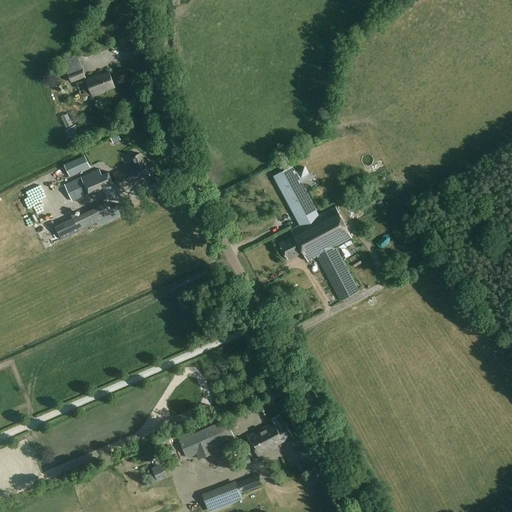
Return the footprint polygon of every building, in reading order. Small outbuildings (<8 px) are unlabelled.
[(68,74),(71,83),(86,77),(83,69),(68,74)] [(115,88),(109,73),(97,78),(97,77),(86,81),(93,98),(104,93),(104,92),(115,88)] [(76,126),(65,131),(65,132),(68,139),(80,134),(76,126)] [(118,135),(110,139),(113,144),(120,140),(118,135)] [(113,175),(122,194),(137,187),(136,184),(151,176),(141,155),(132,159),(135,165),(113,175)] [(84,156),(64,166),(70,177),(90,168),(91,168),(84,156)] [(340,302),(359,292),(335,248),(352,239),(334,207),(318,216),(299,180),(308,175),(304,167),(295,173),(291,166),(273,176),(300,226),(291,231),(294,237),(280,244),(289,261),(303,253),(308,263),(317,258),(340,302)] [(99,169),(63,185),(72,203),(115,183),(108,171),(102,173),(99,169)] [(361,204),(389,190),(382,178),(363,188),(366,194),(358,199),(361,204)] [(15,203),(22,218),(34,213),(27,197),(15,203)] [(61,240),(80,231),(113,215),(108,204),(107,203),(74,218),(55,227),(61,240)] [(34,244),(41,243),(40,232),(32,233),(34,244)] [(272,251),(268,243),(263,246),(266,253),(272,251)] [(345,244),(339,247),(346,259),(351,256),(345,244)] [(293,437),(282,415),(280,413),(270,418),(271,421),(273,423),(248,437),(259,458),(277,449),(276,446),(293,437)] [(187,458),(196,454),(199,460),(215,453),(212,447),(234,438),(226,420),(191,436),(180,440),(187,458)] [(176,434),(180,440),(191,436),(188,429),(176,434)] [(150,482),(156,479),(153,472),(146,475),(150,482)] [(134,486),(144,482),(140,474),(130,478),(134,486)] [(258,474),(236,483),(237,483),(240,493),(263,485),(258,474)] [(236,483),(203,495),(203,496),(209,510),(210,511),(243,499),(242,497),(240,493),(237,483),(236,483)]
